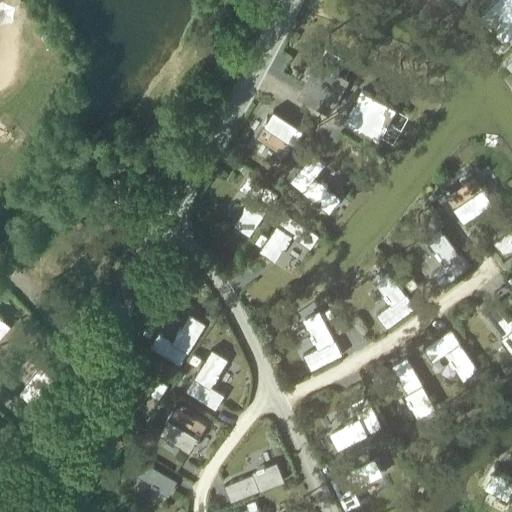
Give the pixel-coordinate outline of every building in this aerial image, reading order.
[(511,0),(496,0),(480,18),(506,43),(509,40),(511,36),(511,0)] [(290,15),(283,37),(311,46),(318,24),(290,15)] [(275,50),(264,70),(290,84),(300,63),(275,50)] [(331,52),(327,63),(346,69),(350,59),(331,52)] [(329,108),(347,77),(318,61),(300,92),(329,108)] [(378,135),(393,107),(362,89),(346,118),(378,135)] [(285,156),(303,129),(274,110),(255,137),(285,156)] [(338,198),(313,179),(325,163),(312,153),(290,181),(328,211),(338,198)] [(333,177),(347,191),(369,170),(355,155),(333,177)] [(251,234),(278,194),(248,174),(239,188),(255,199),(237,225),(251,234)] [(491,203),(473,177),(447,194),(464,221),(491,203)] [(98,186),(90,187),(92,197),(100,196),(98,186)] [(78,197),(70,201),(75,211),(82,207),(78,197)] [(319,235),(285,212),(260,248),(273,257),(289,234),(310,249),(319,235)] [(469,267),(440,227),(426,238),(445,263),(430,274),(440,288),(469,267)] [(503,257),(511,249),(511,227),(492,243),(503,257)] [(416,306),(389,271),(375,281),(391,303),(376,314),(386,328),(416,306)] [(413,277),(404,282),(410,290),(418,284),(413,277)] [(262,315),(277,313),(274,296),(259,299),(262,315)] [(511,318),(496,300),(482,312),(502,336),(499,338),(511,353),(511,318)] [(330,307),(321,312),(326,321),(335,316),(330,307)] [(321,312),(320,311),(306,318),(320,346),(303,355),(311,370),(343,354),(326,321),(321,312)] [(0,336),(10,324),(0,316),(0,336)] [(180,366),(203,328),(190,320),(176,343),(159,332),(150,347),(180,366)] [(289,323),(272,326),(276,346),(293,342),(289,323)] [(147,324),(142,332),(151,338),(156,330),(147,324)] [(477,370),(451,329),(422,347),(431,362),(445,353),(462,380),(477,370)] [(225,395),(209,385),(226,359),(211,349),(185,390),(215,409),(225,395)] [(194,353),(189,361),(197,366),(202,358),(194,353)] [(30,402),(53,374),(27,354),(5,382),(30,402)] [(433,408),(406,359),(392,367),(407,393),(404,394),(417,417),(433,408)] [(151,410),(169,383),(138,364),(121,391),(151,410)] [(323,387),(301,396),(309,413),(330,404),(323,387)] [(381,428),(367,395),(351,401),(359,420),(327,433),(333,448),(381,428)] [(207,424),(176,404),(159,432),(189,451),(207,424)] [(124,441),(86,416),(77,430),(115,455),(124,441)] [(178,480),(139,457),(130,472),(170,495),(178,480)] [(345,511),(360,505),(351,487),(382,472),(375,457),(328,480),(344,511),(345,511)] [(283,480),(275,460),(251,471),(252,473),(223,486),(231,503),(283,480)] [(90,497),(53,469),(43,483),(80,510),(90,497)] [(511,480),(493,471),(484,488),(507,500),(508,498),(511,500),(511,480)] [(256,499),(246,502),(249,511),(259,508),(256,499)]
